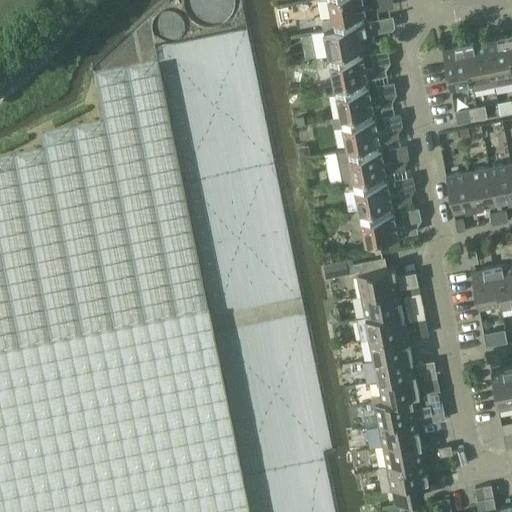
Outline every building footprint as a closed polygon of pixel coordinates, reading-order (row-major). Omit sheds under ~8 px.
[(330,0),(333,16),(322,18),(324,27),(335,25),(336,26),(368,19),(363,0),(330,0)] [(324,27),(313,30),(318,54),(330,52),(330,51),(362,45),(360,35),(376,32),(373,18),(368,19),(336,26),(335,25),(324,27)] [(511,56),(508,34),(486,38),(495,84),(511,80),(511,56)] [(486,38),(465,42),(474,88),(495,84),(486,38)] [(472,80),(473,89),(474,88),(465,42),(443,47),(451,84),(472,80)] [(362,45),(330,51),(330,52),(336,82),(368,76),(368,77),(388,73),(386,67),(382,64),(366,67),(362,45)] [(0,511),(40,511),(240,473),(209,318),(158,66),(94,79),(104,126),(41,139),(44,154),(0,163),(0,511)] [(336,82),(342,114),(374,108),(368,77),(368,76),(336,82)] [(387,95),(380,97),(381,106),(394,104),(393,99),(387,95)] [(485,103),(477,105),(480,117),(488,115),(485,103)] [(472,119),(480,117),(477,105),(469,106),(472,119)] [(374,108),(342,114),(348,145),(380,139),(380,140),(400,136),(399,130),(394,127),(378,130),(374,108)] [(298,123),(305,122),(304,114),(297,115),(298,123)] [(467,125),(460,127),(461,135),(469,134),(468,125),(467,125)] [(348,145),(336,149),(343,180),(354,177),(387,170),(387,171),(406,167),(405,161),(400,158),(385,161),(380,140),(380,139),(348,145)] [(311,154),(309,148),(304,144),(298,145),(300,156),(311,154)] [(511,165),(511,160),(490,164),(497,202),(511,198),(511,165)] [(490,164),(469,168),(476,206),(497,202),(490,164)] [(469,168),(447,173),(454,210),(476,206),(469,168)] [(387,170),(354,177),(361,208),(393,202),(412,198),(411,193),(407,190),(391,192),(387,171),(387,170)] [(393,202),(361,208),(367,240),(419,230),(418,225),(413,221),(397,224),(393,202)] [(507,207),(499,208),(501,221),(509,219),(507,207)] [(493,222),(501,221),(499,208),(491,210),(493,222)] [(458,229),(466,227),(464,215),(456,217),(458,229)] [(399,237),(388,239),(389,247),(400,245),(399,237)] [(505,255),(511,253),(511,245),(511,241),(503,243),(505,255)] [(476,248),(468,249),(471,262),(479,260),(476,248)] [(358,273),(362,293),(400,286),(406,285),(419,282),(417,269),(397,273),(395,264),(387,266),(385,255),(350,262),(352,274),(358,273)] [(336,272),(333,260),(322,262),(325,275),(336,272)] [(511,260),(494,264),(501,302),(511,299),(511,260)] [(494,264),(472,268),(479,306),(501,302),(494,264)] [(406,285),(408,293),(421,290),(419,282),(406,285)] [(400,286),(362,293),(366,313),(366,314),(404,307),(400,286)] [(408,328),(404,307),(366,314),(366,313),(357,315),(361,336),(370,335),(371,336),(408,328)] [(340,319),(340,315),(336,312),(332,312),(333,320),(340,319)] [(414,319),(413,319),(415,327),(428,324),(426,316),(414,319)] [(428,324),(415,327),(416,334),(417,334),(417,335),(429,332),(428,324)] [(408,328),(371,336),(375,357),(412,349),(408,328)] [(486,344),(487,344),(495,343),(493,334),(484,335),(486,344)] [(416,371),(412,349),(375,357),(379,378),(416,371)] [(421,361),(423,369),(436,367),(435,359),(422,361),(421,361)] [(511,365),(492,369),(499,407),(511,404),(511,365)] [(438,375),(436,367),(423,369),(424,377),(438,375)] [(382,391),(372,393),(373,401),(420,392),(416,371),(379,378),(382,391)] [(376,401),(380,422),(417,415),(432,411),(445,409),(443,401),(431,403),(431,402),(416,405),(413,393),(420,392),(373,401),(374,402),(376,401)] [(434,419),(446,417),(445,409),(432,411),(434,419)] [(421,436),(417,415),(380,422),(384,443),(421,436)] [(425,457),(421,436),(384,443),(388,464),(425,457)] [(439,446),(441,454),(453,451),(451,443),(439,446)] [(422,480),(430,479),(425,457),(388,464),(377,466),(382,489),(392,488),(392,486),(394,486),(397,499),(424,494),(422,480)] [(247,511),(240,473),(40,511),(247,511)] [(492,482),(484,484),(486,496),(488,508),(489,511),(511,511),(510,504),(496,507),(494,494),(492,482)] [(480,510),(469,511),(489,511),(488,508),(486,496),(484,484),(476,485),(478,498),(477,498),(480,510)] [(450,496),(442,498),(444,510),(452,508),(450,496)]
